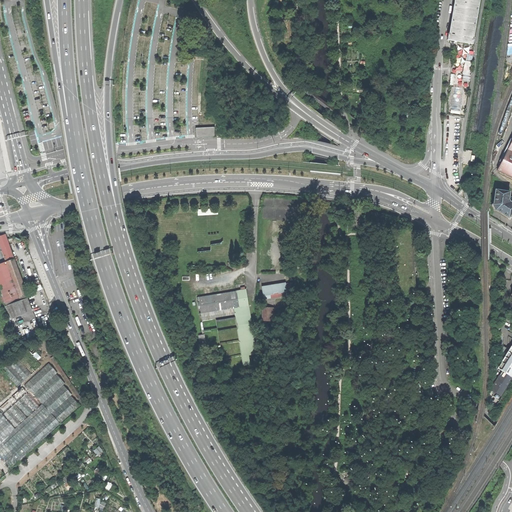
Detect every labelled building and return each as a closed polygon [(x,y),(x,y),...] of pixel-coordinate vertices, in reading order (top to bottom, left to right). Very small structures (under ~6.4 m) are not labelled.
[(480,0),(454,0),(450,30),(449,34),(448,34),(447,41),(473,44),(474,38),(473,38),(480,0)] [(214,127),(196,128),(196,138),(215,137),(214,127)] [(511,140),(507,150),(497,170),(511,177),(511,140)] [(510,215),(511,216),(511,203),(509,201),(508,199),(509,192),(495,189),(492,204),(491,204),(494,211),(496,211),(502,215),(508,218),(510,215)] [(417,290),(414,230),(399,230),(402,290),(417,290)] [(0,236),(0,246),(6,262),(14,259),(5,235),(0,236)] [(0,288),(2,295),(6,305),(27,298),(25,294),(27,294),(14,259),(6,262),(0,264),(0,288)] [(32,279),(35,287),(40,285),(37,277),(32,279)] [(286,283),(263,288),(265,300),(289,296),(286,283)] [(246,288),(240,289),(241,290),(219,294),(197,297),(201,318),(234,313),(245,366),(251,364),(250,355),(257,354),(246,288)] [(10,319),(32,311),(27,298),(6,305),(5,306),(10,319)] [(263,321),(276,321),(276,307),(264,306),(263,321)] [(31,343),(25,347),(37,361),(40,358),(31,348),(33,346),(34,347),(39,344),(37,340),(32,344),(31,343)] [(502,371),(511,378),(511,377),(511,343),(497,368),(502,371)] [(7,361),(0,367),(0,368),(17,387),(41,365),(25,348),(21,351),(21,350),(8,361),(7,361)] [(82,405),(84,403),(53,356),(50,358),(82,405)] [(56,373),(48,364),(24,386),(42,405),(39,407),(22,388),(0,407),(0,456),(10,468),(79,405),(70,396),(72,395),(63,385),(64,384),(55,374),(56,373)] [(0,370),(0,387),(8,396),(16,388),(0,370)] [(491,389),(493,390),(501,395),(511,378),(502,371),(491,389)] [(456,435),(449,421),(436,427),(443,441),(456,435)] [(346,485),(349,485),(351,484),(352,484),(351,477),(350,477),(348,477),(345,478),(344,478),(343,478),(343,479),(342,480),(342,481),(342,482),(342,483),(343,484),(344,485),(345,485),(346,485)] [(105,509),(107,501),(98,499),(94,511),(98,511),(100,507),(105,509)]
